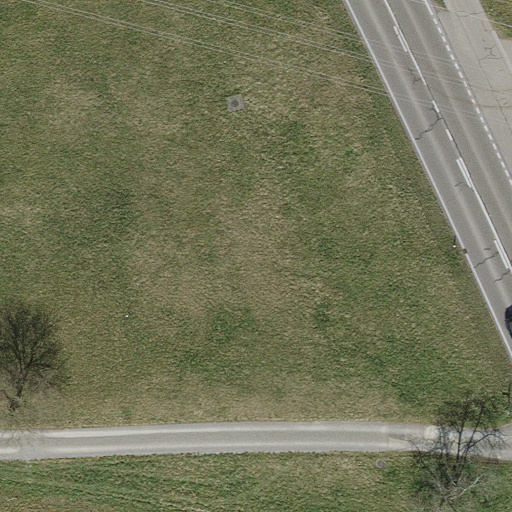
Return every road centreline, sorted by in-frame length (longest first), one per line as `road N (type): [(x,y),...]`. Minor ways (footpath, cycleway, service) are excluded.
road 1 (track): [(511,440),(290,427),(0,444)]
road 2 (primary): [(384,0),(511,261)]
